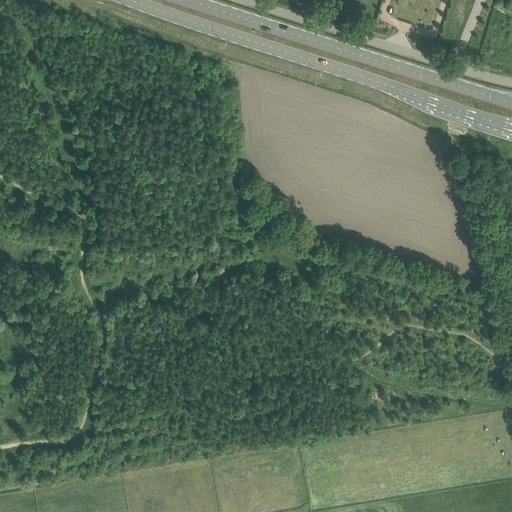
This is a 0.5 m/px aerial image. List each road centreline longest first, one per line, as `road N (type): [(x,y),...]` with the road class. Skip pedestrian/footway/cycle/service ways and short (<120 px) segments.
road 1 (secondary): [(128,0),(511,128)]
road 2 (secondary): [(511,102),(186,0)]
road 3 (unclassified): [(511,81),(243,0)]
